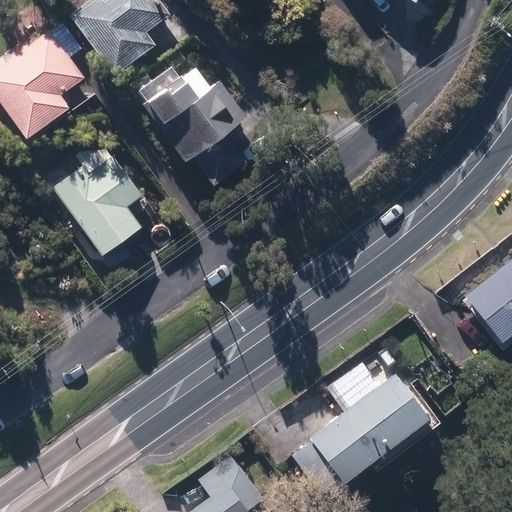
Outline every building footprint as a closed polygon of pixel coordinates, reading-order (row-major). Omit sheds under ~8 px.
[(163,0),(86,0),(70,12),(114,72),(180,24),(163,0)] [(417,2),(414,0),(402,0),(378,28),(400,47),(430,14),(417,2)] [(26,37),(50,20),(38,3),(3,28),(15,46),(26,37)] [(85,45),(65,17),(30,42),(26,37),(15,46),(0,56),(0,97),(28,137),(72,106),(62,93),(85,76),(71,56),(85,45)] [(212,185),(268,146),(221,80),(212,86),(197,64),(179,76),(166,57),(131,82),(185,160),(191,155),(212,185)] [(95,155),(53,187),(102,252),(144,220),(95,155)] [(511,327),(511,256),(463,293),(497,338),(511,327)] [(429,415),(397,372),(383,382),(366,358),(327,387),(344,411),(310,435),(343,479),(429,415)] [(254,511),(249,504),(262,494),(232,452),(198,477),(210,493),(183,511),(254,511)]
